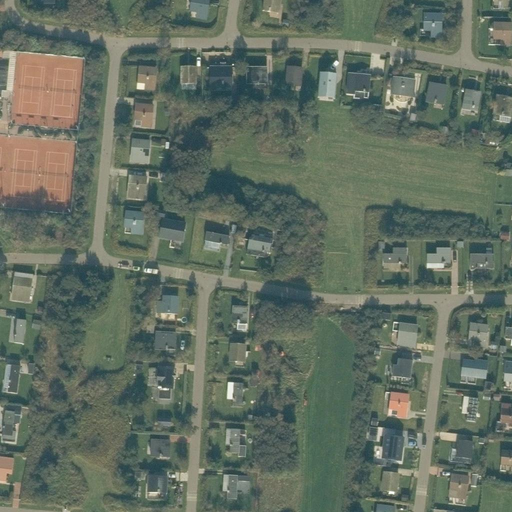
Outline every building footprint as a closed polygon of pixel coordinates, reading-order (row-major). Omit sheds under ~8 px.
[(192,0),(190,12),(191,12),(191,11),(207,14),(207,13),(208,0),(192,0)] [(277,15),(279,0),(265,0),(265,1),(264,1),(262,11),(269,12),(270,13),(271,9),(277,11),(277,14),(277,15)] [(425,16),(425,15),(424,31),(425,31),(425,30),(431,30),(431,37),(441,37),(441,31),(441,30),(441,15),(440,15),(440,16),(425,16)] [(495,24),(495,23),(494,40),(495,40),(495,39),(501,39),(501,46),(511,46),(511,40),(511,39),(511,24),(510,24),(510,25),(495,24)] [(10,60),(0,59),(0,87),(7,88),(10,60)] [(196,69),(190,68),(190,66),(189,66),(189,68),(182,68),(182,84),(187,84),(187,85),(188,85),(188,82),(195,82),(195,86),(196,86),(196,69)] [(267,68),(260,68),(260,66),(260,68),(253,69),(253,68),(247,68),(247,84),(258,84),(258,85),(259,85),(259,82),(266,82),(266,86),(267,86),(267,68)] [(140,68),(140,67),(138,89),(154,91),(155,84),(156,84),(155,84),(156,69),(156,70),(140,68)] [(296,70),(296,67),(295,67),(295,70),(288,69),(286,85),(291,85),(291,86),(293,86),(293,83),(300,83),(300,87),(300,88),(302,70),(296,70)] [(231,68),(211,68),(211,84),(217,84),(217,89),(231,89),(231,86),(231,68)] [(321,74),(319,95),(334,96),(336,75),(332,75),(332,73),(330,73),(325,72),(325,74),(321,74)] [(354,95),(354,92),(368,93),(370,76),(348,74),(346,94),(354,95)] [(408,80),(408,81),(393,79),(394,79),(392,94),(391,94),(391,95),(413,98),(415,81),(408,80)] [(440,86),(441,83),(440,83),(440,86),(430,84),(427,102),(436,104),(436,101),(443,102),(442,109),(446,87),(440,86)] [(476,112),(480,93),(466,91),(462,109),(463,110),(463,109),(476,112)] [(511,99),(508,98),(508,96),(508,95),(507,98),(497,96),(493,115),(503,116),(503,115),(510,116),(509,119),(510,119),(511,107),(511,99)] [(137,106),(137,104),(134,126),(151,128),(152,122),(152,121),(151,121),(153,106),(152,106),(152,107),(137,106)] [(134,141),(134,140),(133,140),(131,162),(148,164),(148,157),(149,158),(149,157),(148,157),(150,142),(149,142),(149,143),(134,141)] [(130,177),(130,176),(128,198),(144,199),(145,193),(146,193),(145,193),(146,178),(146,179),(130,177)] [(127,213),(127,212),(125,229),(126,229),(126,228),(142,229),(142,228),(143,213),(142,215),(127,213)] [(185,225),(164,221),(163,221),(160,238),(182,242),(185,225)] [(228,246),(229,237),(206,233),(205,242),(220,244),(220,245),(221,245),(222,244),(227,245),(227,246),(228,246)] [(247,250),(246,255),(264,258),(265,252),(270,253),(270,254),(272,245),(269,244),(270,239),(252,236),(251,241),(249,241),(247,250)] [(407,264),(407,249),(393,249),(393,255),(383,255),(383,264),(384,264),(399,264),(399,265),(400,265),(400,263),(406,263),(406,264),(407,264)] [(449,264),(450,264),(450,249),(436,249),(436,255),(427,255),(427,264),(442,264),(442,265),(444,265),(444,264),(449,264)] [(494,255),(491,255),(491,253),(486,253),(486,255),(470,255),(470,271),(474,271),(475,269),(475,268),(477,266),(477,264),(486,264),(486,269),(494,269),(494,255)] [(30,295),(31,280),(15,278),(12,300),(29,302),(30,295)] [(158,302),(157,312),(163,313),(163,314),(164,314),(168,314),(168,315),(169,315),(170,315),(176,315),(176,316),(177,316),(178,298),(176,298),(172,298),(172,296),(172,295),(171,295),(171,298),(164,297),(163,302),(158,302)] [(241,308),(242,305),(241,305),(241,308),(234,308),(234,307),(233,307),(232,323),(237,324),(237,330),(246,331),(246,325),(247,308),(241,308)] [(24,344),(26,321),(17,320),(17,321),(15,335),(15,337),(16,337),(15,343),(14,343),(24,344)] [(416,327),(401,325),(394,324),(392,339),(399,340),(399,341),(399,339),(416,342),(416,341),(415,341),(417,326),(416,326),(416,327)] [(472,325),(472,324),(471,324),(469,341),(470,341),(470,340),(476,340),(475,347),(486,348),(487,341),(486,341),(488,326),(487,326),(487,327),(472,325)] [(170,334),(170,331),(169,331),(169,334),(162,333),(156,333),(155,350),(166,350),(167,350),(168,347),(174,347),(174,352),(175,352),(176,334),(170,334)] [(232,346),(232,345),(231,345),(230,361),(235,362),(235,363),(237,363),(237,359),(244,360),(244,364),(245,346),(232,346)] [(406,361),(407,358),(406,358),(406,361),(399,360),(399,359),(398,359),(396,377),(401,377),(401,379),(403,379),(403,375),(410,376),(409,380),(410,380),(412,361),(406,361)] [(485,379),(488,362),(475,361),(475,362),(463,361),(461,376),(476,378),(485,379)] [(5,381),(4,388),(8,389),(8,393),(17,394),(17,390),(20,367),(11,366),(7,365),(6,370),(11,371),(10,381),(9,381),(9,382),(5,381)] [(159,399),(169,399),(170,399),(170,389),(173,389),(174,369),(159,368),(159,370),(157,370),(157,371),(159,371),(158,386),(156,386),(156,387),(158,387),(158,388),(159,388),(158,390),(160,390),(159,399)] [(234,384),(229,384),(229,400),(233,400),(233,401),(234,401),(233,407),(242,408),(243,384),(234,384)] [(390,410),(389,416),(401,417),(402,411),(407,411),(406,411),(408,396),(407,397),(392,395),(392,394),(390,410)] [(475,422),(478,399),(469,398),(469,399),(467,413),(467,415),(468,415),(467,421),(466,421),(475,422)] [(511,410),(508,410),(509,405),(502,405),(501,423),(497,423),(497,431),(505,432),(505,424),(508,424),(508,427),(511,427),(511,410)] [(2,434),(2,435),(3,435),(2,441),(15,443),(16,435),(16,433),(12,432),(13,423),(19,424),(21,414),(18,413),(12,413),(5,412),(4,427),(3,427),(3,428),(4,429),(3,434),(2,434)] [(240,431),(231,430),(231,431),(230,445),(230,447),(231,447),(230,453),(238,454),(238,457),(245,458),(246,447),(239,447),(240,435),(245,436),(245,431),(240,431)] [(386,436),(383,459),(400,462),(403,438),(386,436)] [(169,442),(169,439),(163,439),(163,442),(156,441),(155,441),(153,441),(152,441),(151,457),(160,457),(160,458),(161,458),(161,455),(168,455),(168,459),(169,459),(170,442),(169,442)] [(477,444),(473,443),(458,441),(456,458),(471,459),(472,447),(476,448),(477,444)] [(511,466),(511,452),(502,451),(501,465),(511,466)] [(4,458),(4,454),(0,453),(0,481),(6,482),(7,474),(12,475),(14,459),(4,458)] [(392,474),(392,471),(392,474),(385,473),(384,473),(382,491),(387,491),(387,492),(388,492),(389,492),(389,489),(396,490),(395,495),(396,495),(398,475),(392,474)] [(161,478),(162,475),(161,475),(161,478),(154,477),(153,477),(148,477),(147,493),(158,494),(166,495),(166,496),(167,496),(168,478),(161,478)] [(452,476),(453,475),(452,475),(450,492),(451,491),(457,492),(456,498),(466,499),(467,497),(473,497),(473,493),(467,492),(466,492),(468,477),(468,478),(452,476)] [(236,500),(238,477),(229,476),(229,477),(228,491),(227,491),(227,493),(228,493),(228,499),(227,499),(236,500)]
